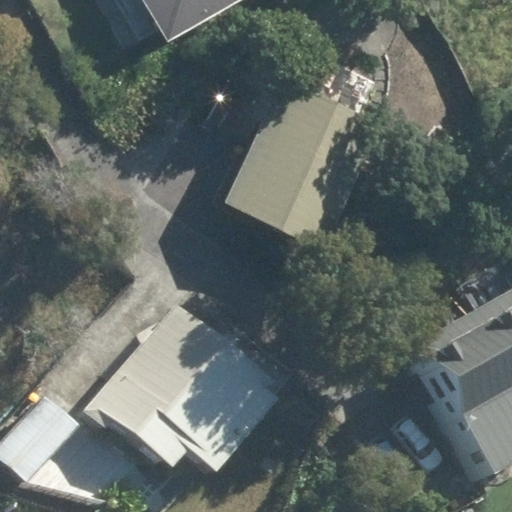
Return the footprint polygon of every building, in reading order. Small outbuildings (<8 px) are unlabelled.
[(141,0),(168,45),(242,0),(141,0)] [(277,81),(220,202),(318,248),(375,126),(357,118),(376,79),(318,51),(299,92),(277,81)] [(511,299),(410,359),(489,492),(511,479),(511,299)] [(271,398),(174,316),(82,424),(104,441),(110,435),(170,485),(184,467),(212,490),(276,414),(265,405),(271,398)] [(46,407),(0,456),(0,470),(24,493),(76,436),(46,407)]
